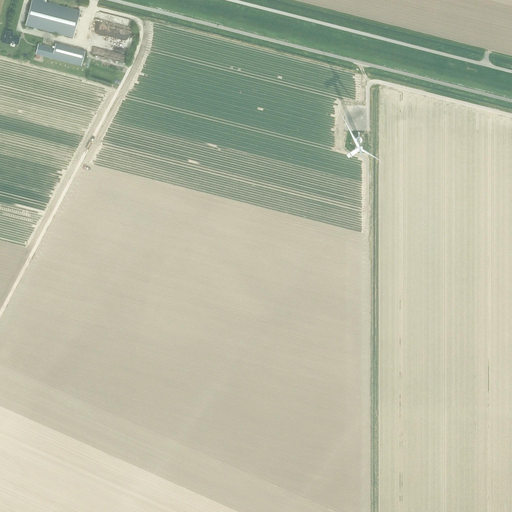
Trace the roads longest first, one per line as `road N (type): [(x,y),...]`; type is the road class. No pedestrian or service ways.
road 1 (unclassified): [(511,101),(114,0)]
road 2 (track): [(511,71),(230,0)]
